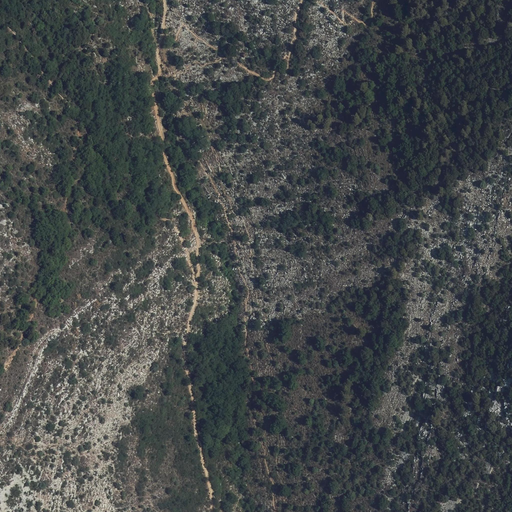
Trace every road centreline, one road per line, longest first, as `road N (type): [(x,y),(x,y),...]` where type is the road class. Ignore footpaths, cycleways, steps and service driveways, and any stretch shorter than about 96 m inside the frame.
road 1 (track): [(197,286),(194,230),(165,158),(150,84),(160,73),(164,0)]
road 2 (track): [(212,511),(183,353),(197,286)]
